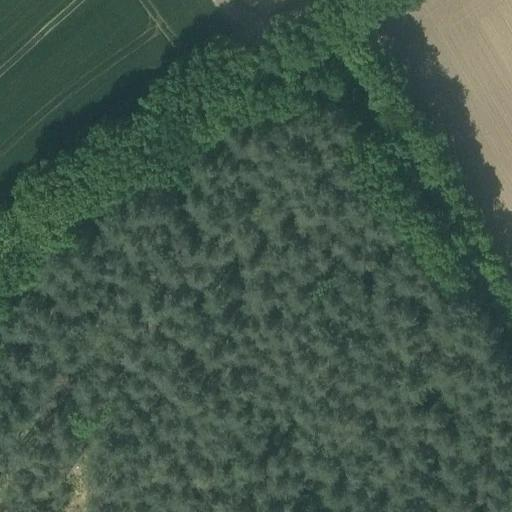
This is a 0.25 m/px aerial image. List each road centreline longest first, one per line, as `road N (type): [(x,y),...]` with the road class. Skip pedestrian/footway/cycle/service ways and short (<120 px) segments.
road 1 (track): [(317,2),(511,327)]
road 2 (track): [(256,53),(0,261)]
